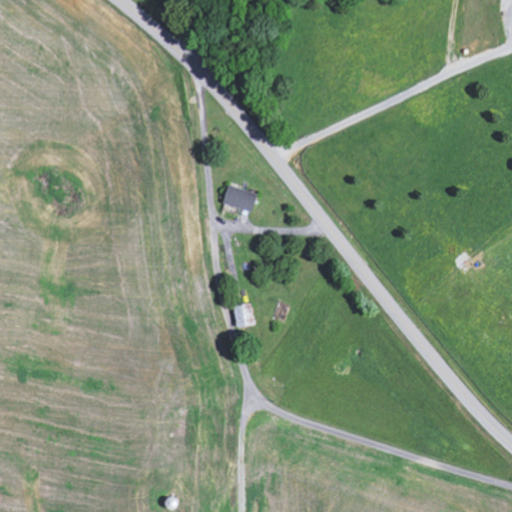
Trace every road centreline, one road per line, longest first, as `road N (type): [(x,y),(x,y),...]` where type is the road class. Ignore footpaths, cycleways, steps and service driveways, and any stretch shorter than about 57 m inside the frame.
road 1 (secondary): [(511,437),(463,393),(244,120),(118,0)]
road 2 (residential): [(253,398),(215,256),(198,74)]
road 3 (residential): [(511,485),(253,398)]
